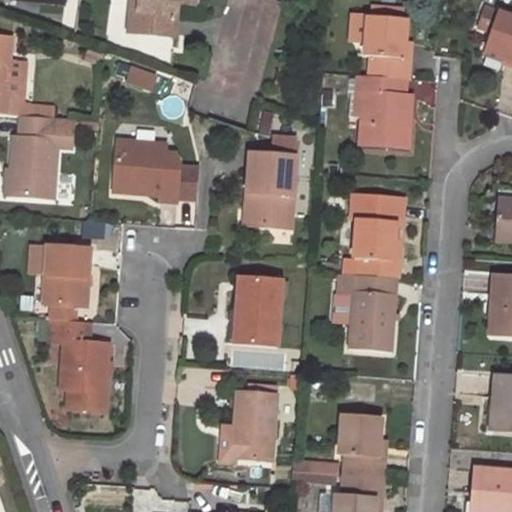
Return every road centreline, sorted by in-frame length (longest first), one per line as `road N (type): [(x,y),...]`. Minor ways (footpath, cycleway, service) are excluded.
road 1 (residential): [(464,178),(432,511)]
road 2 (residential): [(46,465),(139,451),(153,270)]
